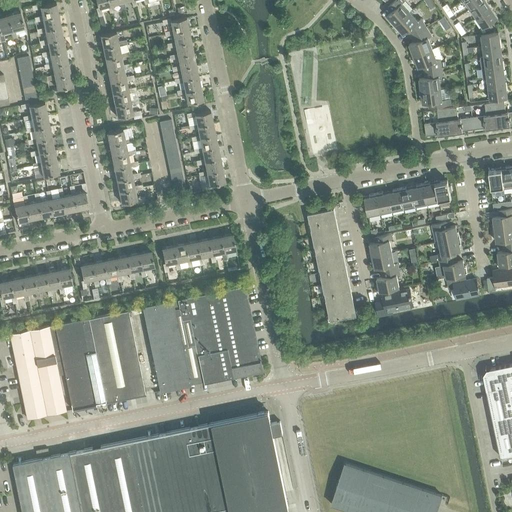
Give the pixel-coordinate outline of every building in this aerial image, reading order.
[(100,6),(107,4),(108,4),(107,0),(95,0),(97,7),(96,7),(98,15),(102,14),(100,6)] [(112,3),(119,1),(120,0),(107,0),(108,4),(107,4),(109,11),(114,10),(112,3)] [(389,20),(393,25),(410,11),(402,2),(403,0),(393,0),(389,4),(393,9),(386,15),(390,19),(389,20)] [(481,0),(470,8),(476,17),(491,7),(486,0),(481,0)] [(40,8),(41,16),(42,17),(58,14),(55,2),(39,5),(39,3),(31,5),(32,9),(40,8)] [(443,5),(446,11),(451,7),(448,2),(443,5)] [(185,6),(177,7),(178,14),(186,12),(185,6)] [(409,28),(413,34),(426,26),(421,17),(423,16),(415,6),(410,11),(393,25),(398,30),(399,29),(403,33),(409,28)] [(455,13),(451,7),(446,11),(450,16),(455,13)] [(497,16),(491,7),(476,17),(482,26),(497,16)] [(20,10),(8,13),(12,29),(10,29),(12,37),(16,36),(14,28),(24,25),(20,10)] [(8,13),(0,15),(0,30),(0,32),(0,37),(1,40),(5,39),(3,31),(10,29),(12,29),(8,13)] [(42,20),(44,28),(44,29),(60,26),(58,14),(42,17),(41,16),(33,18),(34,22),(42,20)] [(98,15),(102,30),(106,29),(102,14),(98,15)] [(169,21),(171,30),(172,31),(188,28),(185,15),(169,19),(168,17),(160,19),(161,23),(169,21)] [(455,23),(458,29),(463,25),(460,20),(455,23)] [(467,31),(463,25),(458,29),(462,34),(467,31)] [(45,32),(46,40),(47,41),(63,38),(60,26),(44,29),(44,28),(36,29),(37,34),(45,32)] [(409,49),(411,55),(432,48),(428,37),(431,35),(426,26),(413,34),(417,40),(409,43),(411,49),(409,49)] [(172,34),(174,42),(174,43),(190,40),(188,28),(172,31),(171,30),(164,31),(165,35),(172,34)] [(99,33),(102,46),(117,43),(118,45),(126,44),(125,39),(117,41),(115,30),(99,33)] [(480,34),(482,45),(500,42),(498,31),(480,34)] [(47,44),(49,51),(49,53),(65,50),(63,38),(47,41),(46,40),(38,41),(39,46),(47,44)] [(175,46),(176,53),(176,55),(193,51),(190,40),(174,43),(174,42),(167,43),(168,47),(175,46)] [(482,45),(483,56),(501,53),(500,42),(482,45)] [(102,46),(104,57),(120,54),(120,57),(128,55),(127,51),(119,52),(118,45),(117,43),(102,46)] [(426,63),(426,70),(441,66),(440,58),(436,59),(432,48),(411,55),(414,61),(415,61),(418,66),(426,63)] [(44,57),(45,64),(51,63),(52,64),(67,61),(65,50),(49,53),(49,51),(41,53),(41,57),(44,57)] [(177,58),(179,65),(179,66),(195,63),(193,51),(176,55),(176,53),(169,55),(170,59),(177,58)] [(503,64),(501,53),(483,56),(480,56),(481,67),(503,64)] [(104,57),(107,69),(122,66),(122,68),(130,66),(129,62),(122,64),(120,57),(120,54),(104,57)] [(17,63),(18,69),(30,66),(29,61),(17,63)] [(52,67),(54,75),(54,76),(70,73),(67,61),(52,64),(51,63),(45,64),(43,65),(44,69),(52,67)] [(172,66),(174,79),(181,77),(181,78),(197,75),(195,63),(179,66),(179,65),(172,66)] [(504,75),(503,64),(481,67),(483,77),(486,77),(504,75)] [(18,69),(20,75),(32,72),(30,66),(18,69)] [(107,69),(109,81),(125,78),(125,80),(133,79),(132,74),(124,76),(122,68),(122,66),(107,69)] [(418,84),(419,90),(440,87),(439,76),(443,75),(441,66),(426,70),(427,76),(419,78),(420,83),(418,84)] [(33,78),(32,72),(20,75),(21,81),(33,78)] [(72,85),(70,73),(54,76),(54,75),(46,76),(47,81),(55,79),(56,88),(72,85)] [(182,82),(183,88),(184,90),(200,86),(197,75),(181,78),(181,77),(174,79),(175,83),(182,82)] [(486,77),(488,88),(506,85),(504,75),(486,77)] [(34,84),(33,78),(21,81),(22,86),(34,84)] [(109,81),(111,93),(127,89),(128,92),(135,91),(134,86),(127,88),(125,80),(125,78),(109,81)] [(22,86),(23,92),(35,90),(34,84),(22,86)] [(507,96),(506,85),(488,88),(489,99),(507,96)] [(202,98),(200,86),(184,90),(183,88),(176,90),(177,94),(184,93),(186,101),(202,98)] [(442,99),(440,87),(419,90),(420,97),(421,96),(422,102),(431,101),(431,107),(453,104),(452,98),(442,99)] [(111,93),(114,104),(129,101),(130,104),(138,102),(137,98),(129,99),(128,92),(127,89),(111,93)] [(36,97),(35,90),(23,92),(24,100),(36,97)] [(504,100),(494,101),(497,126),(510,125),(510,124),(511,123),(511,110),(505,111),(504,100)] [(29,107),(30,114),(31,117),(47,113),(44,101),(28,104),(28,103),(20,104),(21,109),(29,107)] [(131,110),(130,104),(129,101),(114,104),(116,116),(132,113),(132,115),(140,113),(139,109),(131,110)] [(486,114),(472,116),(473,128),(485,127),(485,128),(497,126),(494,101),(484,103),(486,114)] [(456,106),(446,108),(450,133),(462,131),(462,130),(473,128),(472,116),(458,118),(456,106)] [(437,134),(450,133),(446,108),(436,109),(438,120),(424,122),(426,135),(437,133),(437,134)] [(186,112),(188,124),(196,122),(196,125),(212,121),(209,109),(194,112),(193,110),(186,112)] [(22,116),(25,128),(33,126),(33,128),(49,125),(47,113),(31,117),(30,114),(22,116)] [(171,118),(159,120),(160,126),(172,123),(171,118)] [(197,126),(198,135),(199,136),(214,133),(212,121),(196,125),(196,122),(188,124),(189,125),(189,127),(189,128),(197,126)] [(172,123),(160,126),(161,131),(173,129),(172,123)] [(308,124),(308,136),(324,136),(324,124),(308,124)] [(34,130),(35,138),(36,140),(51,137),(49,125),(33,128),(33,126),(25,128),(26,132),(34,130)] [(106,131),(109,143),(125,140),(125,142),(133,141),(130,126),(106,131)] [(161,131),(162,138),(174,135),(173,129),(161,131)] [(191,136),(193,148),(201,146),(201,148),(217,144),(214,133),(199,136),(198,135),(191,136)] [(162,138),(163,144),(175,141),(174,135),(162,138)] [(11,137),(4,139),(6,146),(12,145),(11,138),(11,137)] [(36,142),(38,149),(38,152),(54,148),(51,137),(36,140),(35,138),(27,139),(28,144),(36,142)] [(326,153),(325,148),(317,150),(315,137),(308,138),(311,156),(326,153)] [(109,143),(111,155),(127,152),(128,154),(135,152),(133,141),(125,142),(125,140),(109,143)] [(163,144),(164,149),(176,147),(175,141),(163,144)] [(202,150),(203,158),(204,160),(219,157),(217,144),(201,148),(201,146),(193,148),(194,152),(202,150)] [(12,145),(6,146),(8,158),(14,157),(16,157),(13,145),(12,145)] [(164,149),(165,155),(177,153),(176,147),(164,149)] [(39,154),(40,161),(41,163),(56,160),(54,148),(38,152),(38,149),(30,151),(31,155),(39,154)] [(111,155),(113,167),(130,164),(130,166),(138,164),(137,160),(129,162),(128,154),(127,152),(111,155)] [(165,155),(167,161),(179,159),(177,153),(165,155)] [(8,158),(7,158),(10,169),(16,168),(14,157),(8,158)] [(204,162),(206,169),(206,171),(222,168),(219,157),(204,160),(203,158),(196,159),(196,163),(204,162)] [(167,161),(168,167),(180,164),(179,159),(167,161)] [(59,172),(56,160),(41,163),(40,161),(32,163),(33,167),(41,165),(43,176),(59,172)] [(113,167),(116,179),(132,176),(132,178),(140,176),(139,172),(132,174),(130,166),(130,164),(113,167)] [(181,170),(180,164),(168,167),(169,173),(181,170)] [(505,167),(500,168),(503,188),(511,186),(511,165),(505,166),(505,167)] [(206,171),(206,169),(198,170),(201,185),(209,183),(216,182),(224,180),(222,168),(206,171)] [(491,190),(503,188),(500,168),(488,170),(489,176),(486,176),(487,182),(490,182),(491,190)] [(182,176),(181,170),(169,173),(170,178),(182,176)] [(116,179),(118,190),(134,187),(135,189),(143,188),(142,184),(134,185),(132,178),(132,176),(116,179)] [(182,176),(170,178),(172,185),(184,183),(182,176)] [(447,179),(435,182),(439,201),(451,199),(449,191),(452,191),(451,185),(448,185),(447,179)] [(429,181),(423,183),(427,204),(439,201),(435,182),(430,183),(429,181)] [(69,186),(71,193),(72,193),(75,209),(87,206),(84,190),(86,190),(84,182),(80,183),(82,191),(76,192),(74,185),(69,186)] [(209,183),(201,185),(202,190),(217,187),(216,182),(209,183)] [(184,183),(172,185),(173,192),(185,189),(184,183)] [(416,186),(411,187),(415,206),(427,204),(423,183),(416,184),(416,186)] [(17,185),(9,186),(11,193),(15,192),(17,189),(17,185)] [(406,186),(399,187),(404,209),(415,206),(411,187),(406,188),(406,186)] [(136,196),(135,189),(134,187),(118,190),(121,201),(136,198),(137,200),(145,199),(144,194),(136,196)] [(393,191),(388,192),(392,211),(404,209),(399,187),(392,189),(393,191)] [(58,189),(59,196),(60,195),(64,211),(75,209),(72,193),(71,193),(64,195),(62,188),(58,189)] [(50,190),(47,191),(52,214),(64,211),(60,195),(59,196),(52,197),(50,190)] [(47,191),(35,193),(40,216),(52,214),(47,191)] [(382,191),(376,192),(380,213),(392,211),(388,192),(383,193),(382,191)] [(368,216),(380,213),(376,192),(369,194),(369,195),(364,197),(368,216)] [(28,202),(25,203),(29,218),(40,216),(35,193),(27,195),(28,202)] [(17,221),(29,218),(25,203),(24,203),(22,196),(12,198),(17,221)] [(353,317),(356,316),(334,207),(328,208),(327,204),(307,208),(308,212),(307,212),(309,221),(312,221),(313,228),(310,228),(314,245),(317,244),(318,251),(315,252),(319,268),(321,268),(323,275),(320,275),(324,292),(326,291),(328,298),(325,299),(329,315),(331,315),(332,319),(353,314),(353,317)] [(491,222),(492,229),(511,225),(511,207),(500,209),(501,214),(492,216),(493,221),(491,222)] [(436,229),(438,241),(460,237),(458,230),(456,230),(455,224),(447,226),(446,221),(431,224),(432,230),(436,229)] [(504,239),(505,245),(511,243),(511,225),(492,229),(493,235),(495,234),(495,240),(504,239)] [(232,232),(220,234),(223,250),(221,251),(223,259),(227,258),(226,250),(235,248),(232,232)] [(369,248),(370,255),(391,251),(389,239),(392,238),(391,232),(376,235),(378,241),(369,242),(370,248),(369,248)] [(220,234),(209,237),(212,253),(210,253),(211,261),(216,260),(214,252),(221,251),(223,250),(220,234)] [(209,237),(197,239),(200,255),(198,256),(199,262),(199,264),(204,263),(202,255),(210,253),(212,253),(209,237)] [(437,253),(438,259),(453,256),(452,251),(460,249),(459,243),(461,243),(460,237),(438,241),(441,253),(437,253)] [(197,239),(185,242),(188,258),(186,258),(188,266),(192,265),(192,264),(199,262),(198,256),(200,255),(197,239)] [(179,260),(186,258),(188,258),(185,242),(173,244),(177,260),(174,260),(176,269),(180,268),(179,260)] [(511,243),(505,245),(505,250),(497,251),(498,257),(496,257),(497,264),(511,262),(511,243)] [(167,262),(174,260),(177,260),(173,244),(161,247),(164,262),(162,263),(164,271),(168,270),(167,262)] [(410,247),(412,262),(418,261),(416,246),(410,247)] [(151,249),(138,252),(142,268),(140,268),(141,276),(146,275),(144,267),(154,265),(151,249)] [(383,265),(384,270),(398,267),(397,262),(394,262),(391,251),(370,255),(371,261),(373,261),(374,267),(383,265)] [(138,252),(127,254),(130,270),(128,271),(130,279),(134,278),(132,270),(140,268),(142,268),(138,252)] [(127,254),(115,257),(118,273),(116,273),(118,281),(122,280),(121,272),(128,271),(130,270),(127,254)] [(454,261),(453,256),(438,259),(439,265),(443,264),(445,276),(467,272),(465,265),(464,265),(463,259),(454,261)] [(115,257),(103,259),(107,275),(104,275),(106,284),(111,283),(109,275),(116,273),(118,273),(115,257)] [(103,259),(92,262),(95,278),(93,278),(94,285),(94,286),(99,285),(97,277),(104,275),(107,275),(103,259)] [(95,278),(92,262),(79,264),(83,280),(81,280),(82,288),(87,287),(94,285),(93,278),(95,278)] [(69,267),(57,269),(60,285),(58,285),(60,293),(64,293),(62,284),(72,282),(69,267)] [(400,273),(398,267),(384,270),(385,276),(376,277),(378,283),(376,284),(377,290),(399,286),(396,274),(400,273)] [(495,286),(511,283),(511,267),(492,270),(493,276),(486,277),(488,290),(495,289),(495,286)] [(57,269),(45,272),(48,287),(46,288),(48,296),(52,295),(51,287),(58,285),(60,285),(57,269)] [(45,272),(33,274),(36,290),(35,290),(36,298),(41,298),(39,289),(46,288),(48,287),(45,272)] [(27,292),(35,290),(36,290),(33,274),(21,277),(24,292),(23,293),(25,301),(29,300),(27,292)] [(456,298),(479,293),(475,278),(463,280),(462,274),(446,278),(448,288),(454,287),(456,298)] [(15,294),(23,293),(24,292),(21,277),(10,279),(13,295),(11,295),(13,303),(17,303),(15,294)] [(4,297),(11,295),(13,295),(10,279),(0,281),(0,290),(1,297),(0,297),(0,299),(1,306),(6,305),(4,297)] [(245,285),(178,299),(187,343),(195,342),(203,381),(262,369),(245,285)] [(391,308),(413,304),(409,288),(382,293),(384,300),(375,302),(378,316),(392,313),(391,308)] [(431,298),(419,301),(420,307),(433,305),(431,298)] [(181,345),(187,343),(178,299),(142,306),(160,390),(189,384),(181,345)] [(88,318),(105,400),(106,401),(145,393),(136,347),(128,310),(88,318)] [(95,402),(105,400),(88,318),(82,320),(82,319),(54,325),(72,409),(96,404),(95,402)] [(27,418),(66,410),(49,326),(10,334),(27,418)] [(484,380),(494,428),(511,424),(511,363),(492,367),(492,368),(487,369),(483,374),(484,379),(484,380)] [(269,410),(213,422),(14,463),(23,511),(289,511),(288,505),(284,490),(274,435),(283,433),(280,421),(271,423),(269,410)] [(501,457),(511,454),(511,424),(494,428),(501,457)] [(358,511),(436,511),(442,494),(345,462),(332,503),(358,511)]
